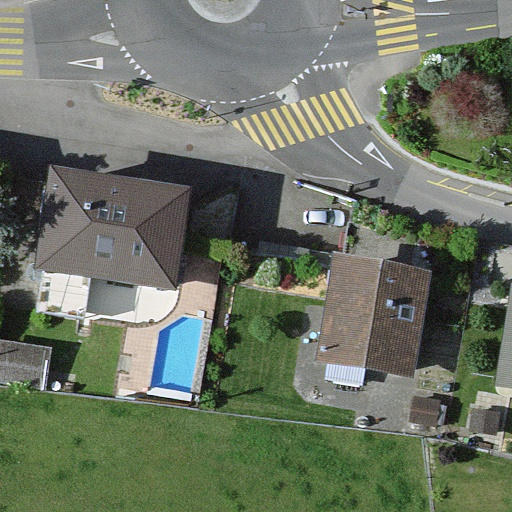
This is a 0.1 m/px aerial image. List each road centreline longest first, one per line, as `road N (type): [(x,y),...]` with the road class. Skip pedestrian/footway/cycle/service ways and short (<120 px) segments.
road 1 (residential): [(269,59),(309,118),(356,160),(407,189),(511,218)]
road 2 (tertiary): [(511,7),(396,13),(311,4)]
road 3 (residential): [(148,22),(64,43),(0,45)]
road 4 (tertiary): [(148,22),(187,61),(242,69),(269,59)]
